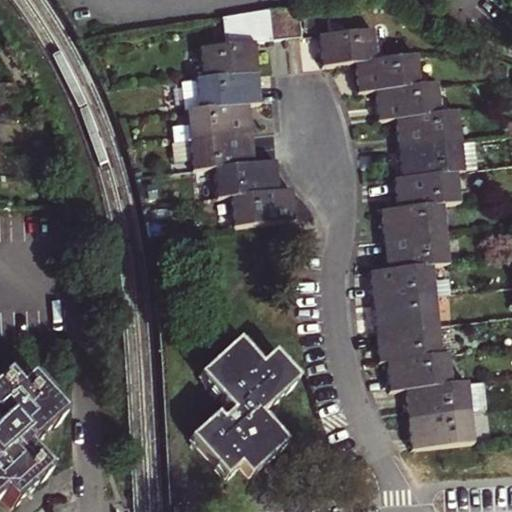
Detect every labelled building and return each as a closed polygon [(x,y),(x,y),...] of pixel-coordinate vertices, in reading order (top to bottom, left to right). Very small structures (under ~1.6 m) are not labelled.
[(298,36),(295,6),(279,9),(283,38),(298,36)] [(200,79),(255,73),(252,42),(283,38),(279,9),(220,18),(223,48),(197,50),(200,79)] [(354,63),(375,61),(372,31),(316,36),(320,67),(354,63)] [(356,94),(374,92),(418,88),(415,57),(375,61),(354,63),(356,94)] [(184,110),(196,109),(246,103),(258,102),(255,73),(200,79),(181,81),(183,98),(184,110)] [(394,119),(439,114),(436,86),(418,88),(374,92),(378,121),(394,119)] [(172,141),(187,139),(249,132),(246,103),(196,109),(184,110),(185,124),(170,125),(172,141)] [(394,119),(398,149),(460,141),(457,112),(439,114),(394,119)] [(190,169),(212,166),(252,162),(249,132),(187,139),(172,141),(169,141),(171,156),(188,154),(190,169)] [(401,177),(455,171),(462,170),(460,141),(398,149),(401,177)] [(226,196),(275,191),(272,160),(252,162),(212,166),(215,197),(226,196)] [(458,202),(455,171),(401,177),(393,178),(396,210),(441,205),(458,202)] [(226,196),(230,228),(293,222),(291,189),(275,191),(226,196)] [(441,205),(396,210),(379,212),(383,241),(444,234),(441,205)] [(383,241),(386,271),(429,266),(447,264),(444,234),(383,241)] [(372,303),(433,296),(429,266),(386,271),(368,273),(372,303)] [(375,333),(437,326),(433,296),(372,303),(375,333)] [(385,361),(441,356),(437,326),(375,333),(378,362),(385,361)] [(258,416),(295,382),(272,357),(259,368),(237,344),(199,378),(231,414),(220,424),(215,419),(190,442),(224,478),(237,467),(247,478),(262,463),(283,444),(258,416)] [(446,355),(441,356),(385,361),(388,391),(403,390),(450,385),(446,355)] [(25,455),(59,422),(27,387),(16,395),(3,383),(0,386),(0,501),(9,510),(27,495),(45,479),(25,455)] [(450,385),(403,390),(407,419),(469,413),(466,384),(450,385)] [(472,442),(469,413),(407,419),(410,449),(472,442)]
